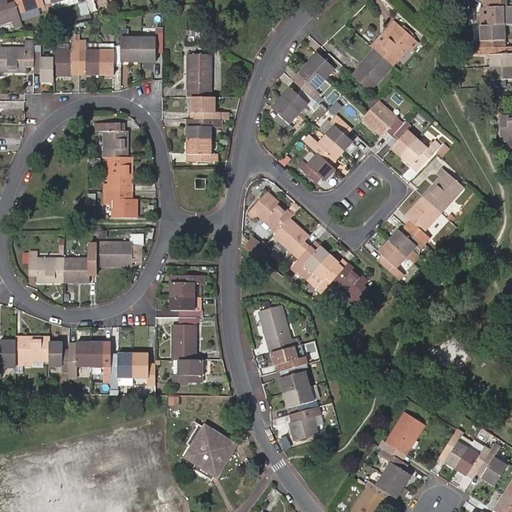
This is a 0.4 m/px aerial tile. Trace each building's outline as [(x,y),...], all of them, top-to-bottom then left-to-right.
[(22,27),(17,13),(14,1),(7,3),(5,0),(0,0),(0,23),(11,20),(15,29),(22,27)] [(52,8),(50,3),(49,0),(13,0),(14,1),(17,13),(44,4),(46,10),(52,8)] [(84,0),(88,11),(96,9),(92,0),(84,0)] [(487,24),(504,24),(511,23),(511,5),(501,6),(500,0),(483,0),(484,6),(487,6),(487,24)] [(398,23),(374,49),(391,65),(409,46),(412,48),(418,42),(398,23)] [(504,38),(504,24),(487,24),(480,24),(479,24),(480,39),(472,39),(473,47),(478,47),(495,46),(495,39),(504,38)] [(155,37),(141,36),(140,60),(154,60),(154,51),(162,52),(162,31),(155,31),(155,37)] [(188,31),(188,45),(201,45),(202,31),(188,31)] [(127,59),(140,60),(141,36),(127,36),(127,32),(121,32),(120,45),(120,52),(127,52),(127,59)] [(505,46),(504,38),(495,39),(495,46),(503,46),(504,46),(505,46)] [(26,67),(33,67),(33,52),(34,39),(24,40),(24,47),(0,47),(0,70),(26,70),(26,67)] [(79,42),(78,66),(78,72),(85,72),(85,74),(98,74),(98,50),(85,50),(85,40),(79,40),(79,42)] [(53,57),(53,75),(71,75),(71,66),(78,66),(79,42),(71,42),(71,50),(53,50),(53,57)] [(120,65),(120,52),(120,45),(113,45),(113,50),(98,50),(98,74),(113,73),(113,65),(120,65)] [(511,67),(511,53),(503,53),(503,46),(495,46),(478,47),(479,54),(489,54),(490,68),(511,67)] [(367,90),(391,65),(374,49),(355,69),(361,73),(356,79),(367,90)] [(342,65),(332,56),(326,51),(321,57),(316,52),(306,63),(324,79),(334,69),(336,71),(342,65)] [(33,52),(33,67),(33,72),(40,72),(40,81),(53,80),(53,75),(53,57),(40,57),(40,52),(33,52)] [(191,96),(210,96),(210,53),(186,53),(186,88),(188,88),(188,96),(191,96)] [(314,90),(324,79),(306,63),(296,74),(305,83),(301,88),(316,101),(320,96),(314,90)] [(511,78),(511,67),(490,68),(490,79),(486,79),(487,87),(489,87),(506,86),(506,79),(511,78)] [(316,101),(301,88),(296,93),(290,87),(281,97),(299,113),(307,103),(311,106),(316,101)] [(210,96),(191,96),(191,119),(223,119),(226,119),(227,112),(214,112),(214,96),(210,96)] [(289,124),(299,113),(281,97),(272,107),(277,113),(272,119),(287,132),(292,127),(289,124)] [(391,136),(403,124),(378,100),(364,116),(362,118),(381,135),(386,130),(391,136)] [(499,138),(511,137),(511,114),(498,115),(499,138)] [(334,124),(325,134),(343,150),(352,140),(346,135),(350,130),(335,116),(330,121),(334,124)] [(223,119),(191,119),(186,119),(187,139),(209,139),(209,126),(222,126),(223,119)] [(405,121),(403,124),(391,136),(396,140),(391,147),(401,156),(417,139),(407,129),(411,125),(405,121)] [(108,157),(127,157),(127,131),(120,130),(119,123),(93,123),(93,131),(103,131),(104,157),(108,157)] [(302,139),(316,153),(329,164),(343,150),(325,134),(317,144),(307,134),(302,139)] [(209,139),(187,139),(187,161),(215,161),(214,154),(209,154),(209,139)] [(427,148),(417,139),(401,156),(411,165),(416,160),(421,164),(439,144),(435,140),(427,148)] [(334,169),(329,164),(316,153),(306,165),(303,161),(298,167),(313,180),(318,175),(322,178),(324,180),(334,169)] [(127,157),(108,157),(108,183),(103,183),(103,191),(107,191),(129,191),(131,190),(131,157),(127,157)] [(416,169),(421,164),(416,160),(411,165),(416,169)] [(316,183),(322,178),(318,175),(313,180),(316,183)] [(440,177),(422,197),(439,212),(462,187),(450,175),(444,181),(440,177)] [(194,178),(194,188),(205,188),(205,178),(194,178)] [(111,217),(135,217),(136,198),(129,198),(129,191),(107,191),(103,191),(103,205),(112,205),(111,217)] [(275,232),(289,217),(292,214),(266,191),(246,212),(253,219),(257,215),(275,232)] [(417,237),(439,212),(422,197),(405,216),(409,220),(404,225),(409,229),(417,237)] [(309,235),(289,217),(275,232),(273,235),(279,240),(273,245),(282,253),(287,248),(298,258),(308,247),(310,246),(304,241),(309,235)] [(423,243),(417,237),(409,229),(404,234),(398,229),(388,240),(405,256),(416,245),(419,248),(423,243)] [(132,241),(96,241),(96,265),(131,265),(131,259),(141,259),(141,245),(138,245),(138,237),(132,237),(132,241)] [(243,246),(254,255),(261,247),(250,239),(243,246)] [(395,268),(405,256),(388,240),(378,251),(380,254),(376,258),(395,277),(399,272),(395,268)] [(88,258),(62,258),(62,281),(88,281),(89,275),(96,274),(96,265),(96,241),(88,242),(88,258)] [(313,251),(319,244),(314,241),(310,246),(308,247),(313,251)] [(296,272),(305,280),(329,254),(319,244),(313,251),(308,247),(298,258),(287,270),(293,275),(296,272)] [(36,281),(62,281),(62,258),(36,257),(36,250),(28,250),(28,275),(36,275),(36,281)] [(329,254),(305,280),(320,292),(330,280),(336,273),(332,269),(338,263),(329,254)] [(336,273),(330,280),(356,303),(367,290),(362,285),(367,279),(347,262),(336,273)] [(181,266),(181,275),(201,275),(201,266),(181,266)] [(178,282),(171,282),(170,282),(169,295),(199,295),(199,282),(205,282),(205,275),(201,275),(181,275),(178,275),(178,282)] [(199,295),(169,295),(169,309),(178,309),(178,317),(195,317),(199,317),(199,295)] [(270,351),(292,345),(280,305),(259,310),(270,351)] [(195,317),(178,317),(178,324),(172,324),(172,360),(177,360),(195,360),(195,317)] [(22,344),(15,344),(15,360),(48,360),(48,341),(48,337),(22,336),(22,344)] [(15,360),(15,344),(15,340),(0,339),(0,376),(1,377),(1,368),(15,368),(15,360)] [(61,341),(48,341),(48,360),(48,364),(61,365),(61,371),(68,371),(68,351),(61,351),(61,341)] [(75,342),(75,351),(68,351),(68,371),(75,371),(75,365),(89,365),(90,342),(75,342)] [(103,342),(90,342),(89,365),(102,365),(102,370),(101,379),(101,381),(110,381),(110,353),(110,351),(103,351),(103,342)] [(300,343),(292,345),(270,351),(274,364),(275,364),(282,362),(283,368),(306,362),(300,343)] [(132,353),(110,353),(110,381),(110,389),(117,390),(117,376),(132,376),(132,353)] [(146,353),(132,353),(132,376),(147,376),(147,382),(154,382),(154,363),(146,362),(146,353)] [(195,360),(177,360),(177,374),(173,374),(173,381),(193,381),(193,375),(201,374),(201,360),(195,360)] [(307,369),(306,362),(283,368),(279,369),(281,377),(279,377),(283,392),(309,385),(304,370),(307,369)] [(101,379),(102,370),(92,369),(92,379),(101,379)] [(313,400),(309,385),(283,392),(287,407),(289,407),(291,414),(317,406),(315,399),(313,400)] [(320,417),(317,406),(291,414),(288,415),(289,422),(288,422),(293,440),(317,433),(316,427),(314,419),(320,417)] [(383,448),(396,456),(399,450),(405,454),(424,424),(404,411),(382,447),(383,448)] [(323,425),(320,417),(314,419),(316,427),(323,425)] [(196,463),(193,468),(212,480),(235,446),(199,423),(187,443),(191,446),(186,457),(196,463)] [(453,432),(442,450),(448,454),(445,461),(455,467),(467,447),(457,441),(459,437),(453,432)] [(493,442),(489,449),(486,454),(479,466),(485,469),(480,477),(493,485),(506,465),(493,456),(499,446),(493,442)] [(481,450),(486,454),(489,449),(484,446),(481,450)] [(486,454),(481,450),(478,454),(467,447),(455,467),(466,474),(470,467),(475,470),(479,466),(486,454)] [(396,456),(383,448),(379,454),(390,462),(382,473),(402,486),(410,474),(402,469),(406,463),(396,456)] [(438,456),(445,461),(448,454),(442,450),(438,456)] [(402,486),(382,473),(375,485),(370,482),(367,488),(383,498),(387,493),(394,497),(402,486)] [(511,511),(511,479),(511,480),(494,509),(497,511),(511,511)] [(383,498),(367,488),(365,487),(350,511),(377,511),(386,500),(383,498)]
